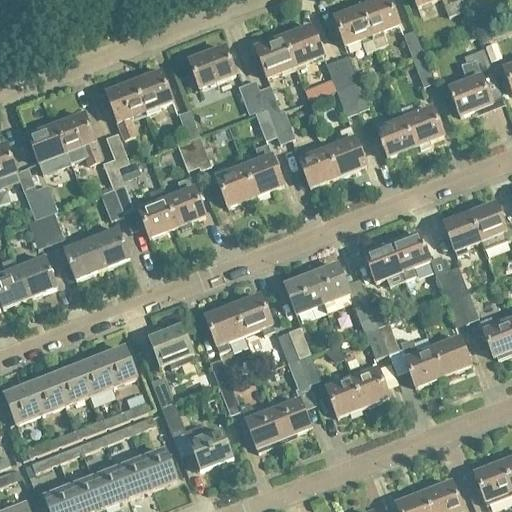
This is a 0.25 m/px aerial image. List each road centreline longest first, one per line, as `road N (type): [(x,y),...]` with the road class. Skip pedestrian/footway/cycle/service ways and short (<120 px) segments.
road 1 (residential): [(0,361),(511,161)]
road 2 (residential): [(0,106),(276,0)]
road 3 (residential): [(251,511),(511,411)]
